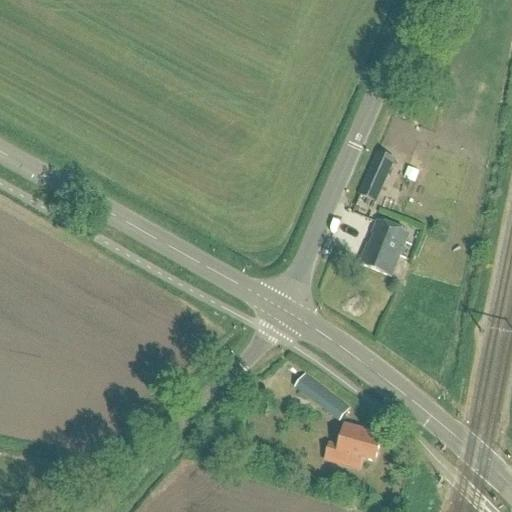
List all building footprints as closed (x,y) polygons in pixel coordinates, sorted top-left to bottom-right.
[(317,23),(329,2),(324,0),(307,0),(300,14),(317,23)] [(375,206),(394,164),(377,156),(359,198),(375,206)] [(391,280),(408,237),(377,224),(371,238),(374,239),(371,248),(368,247),(359,268),(391,280)] [(338,424),(349,410),(306,377),(295,391),(338,424)] [(376,464),(381,443),(374,441),(376,436),(346,428),(340,449),(328,446),(323,464),(360,474),(363,461),(376,464)]
